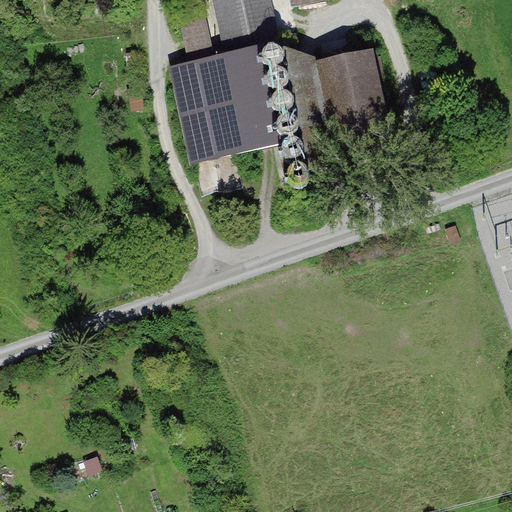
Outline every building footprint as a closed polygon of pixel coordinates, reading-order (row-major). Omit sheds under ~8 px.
[(207,51),(195,0),(174,0),(188,56),(207,51)] [(274,36),(265,0),(215,0),(226,47),(274,36)] [(331,0),(292,0),(294,9),(332,1),(331,0)] [(376,58),(318,70),(283,61),(310,187),(400,168),(376,58)] [(241,60),(171,77),(191,163),(262,147),(241,60)] [(204,195),(239,187),(233,160),(197,169),(204,195)]
